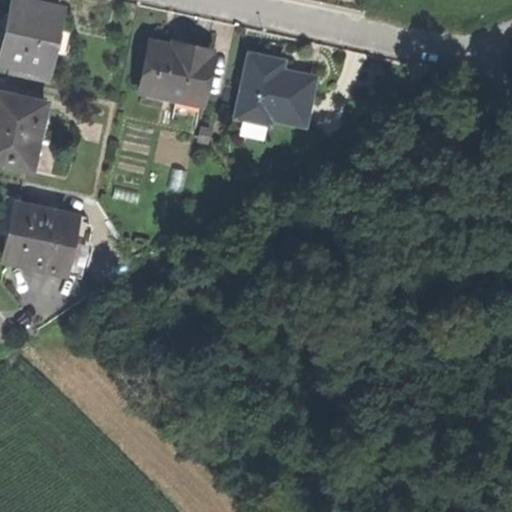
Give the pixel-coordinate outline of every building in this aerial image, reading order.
[(38,7),(14,1),(0,61),(0,65),(49,76),(54,53),(59,31),(63,13),(38,7)] [(59,31),(54,53),(69,57),(75,34),(59,31)] [(175,53),(150,48),(141,95),(201,107),(212,56),(189,51),(176,48),(175,53)] [(270,64),(251,60),(237,122),(270,130),(272,121),(303,128),(313,85),(283,78),(267,75),(270,64)] [(46,107),(0,96),(0,168),(30,176),(46,107)] [(61,285),(75,219),(17,207),(11,234),(6,233),(5,240),(3,247),(8,248),(3,272),(61,285)] [(88,222),(75,219),(61,285),(79,289),(88,222)]
